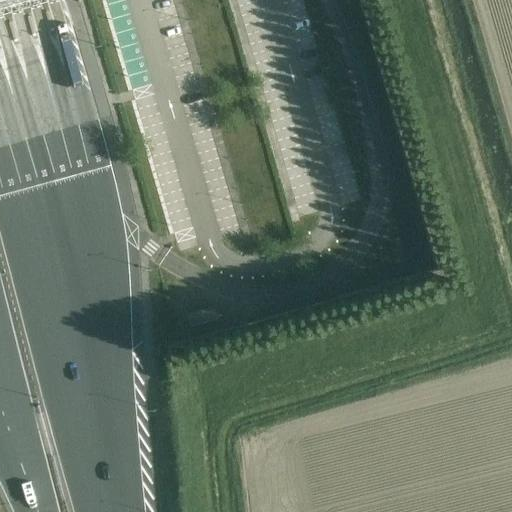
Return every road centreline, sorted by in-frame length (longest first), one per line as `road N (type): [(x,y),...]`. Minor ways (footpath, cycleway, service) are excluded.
road 1 (trunk): [(112,511),(65,176),(13,0)]
road 2 (trunk): [(112,511),(82,173),(33,0)]
road 3 (trunk): [(113,511),(101,166),(53,0)]
road 4 (trunk): [(111,511),(47,181),(0,21)]
road 5 (trunk): [(110,511),(0,83)]
road 6 (trunk): [(109,511),(0,147)]
road 7 (trunk): [(109,511),(0,203)]
